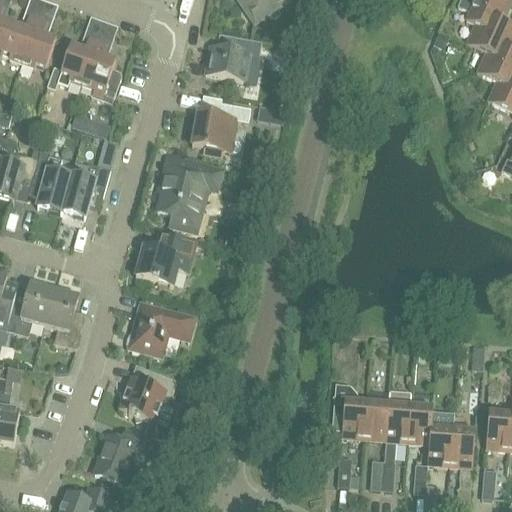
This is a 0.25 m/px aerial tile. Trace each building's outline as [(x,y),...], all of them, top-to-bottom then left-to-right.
[(279,17),(280,14),(279,10),(291,2),(288,0),(235,0),(253,27),(267,19),(270,21),(272,22),(275,21),(277,20),(279,19),(279,17)] [(477,0),(470,17),(467,25),(480,31),(480,30),(486,33),(492,22),(498,25),(498,24),(507,4),(497,0),(477,0)] [(0,60),(1,57),(12,27),(3,24),(5,20),(0,18),(0,17),(2,10),(0,9),(0,60)] [(21,30),(12,27),(1,57),(0,60),(0,61),(21,69),(37,22),(29,20),(26,28),(22,26),(21,30)] [(45,72),(55,43),(47,40),(48,36),(43,34),(46,25),(37,22),(21,69),(34,73),(36,68),(45,72)] [(471,50),(471,51),(490,60),(491,59),(497,62),(502,50),(509,53),(511,46),(511,30),(498,24),(498,25),(492,22),(486,33),(480,30),(480,31),(471,50)] [(53,72),(46,92),(54,94),(56,87),(67,91),(69,85),(81,90),(97,44),(88,41),(85,49),(81,48),(80,52),(71,49),(62,75),(53,72)] [(237,42),(234,57),(209,52),(204,78),(245,87),(249,71),(256,72),(262,47),(237,42)] [(81,90),(94,94),(91,103),(114,111),(123,84),(120,78),(112,75),(115,65),(106,61),(108,56),(104,55),(106,47),(97,44),(81,90)] [(490,60),(482,79),(501,88),(508,91),(511,80),(511,53),(509,53),(502,50),(497,62),(491,59),(490,60)] [(501,88),(492,108),(511,116),(511,80),(508,91),(501,88)] [(220,108),(218,121),(197,117),(190,150),(204,153),(203,158),(221,162),(222,157),(230,158),(236,125),(248,127),(250,114),(220,108)] [(6,143),(0,164),(0,202),(13,206),(18,189),(22,190),(20,195),(28,197),(28,198),(29,198),(32,187),(34,180),(40,154),(32,152),(30,161),(15,157),(17,151),(15,146),(6,143)] [(40,154),(34,180),(44,183),(39,201),(36,212),(60,219),(61,217),(70,181),(58,178),(61,163),(40,158),(41,155),(40,154)] [(190,168),(190,165),(166,158),(156,196),(161,197),(156,216),(171,220),(169,230),(195,237),(206,193),(215,195),(220,176),(190,168)] [(70,181),(61,217),(84,223),(91,195),(103,198),(110,175),(87,169),(84,183),(71,179),(70,181)] [(186,276),(194,248),(158,238),(154,255),(142,252),(134,281),(171,291),(176,274),(186,276)] [(0,280),(0,349),(2,350),(12,312),(17,293),(5,290),(7,283),(0,280)] [(12,312),(2,350),(8,351),(12,337),(28,341),(31,328),(44,332),(54,296),(30,289),(29,294),(23,314),(12,312)] [(54,296),(44,332),(56,335),(52,348),(75,355),(82,331),(81,331),(70,328),(74,315),(78,302),(54,296)] [(162,361),(167,342),(188,347),(190,339),(194,323),(141,308),(129,352),(162,361)] [(483,351),(472,350),(470,374),(481,375),(483,351)] [(448,358),(438,358),(437,367),(447,368),(448,358)] [(155,427),(156,424),(163,420),(170,403),(177,385),(142,372),(134,392),(128,389),(126,395),(119,396),(122,407),(119,413),(134,419),(136,427),(148,425),(155,427)] [(332,417),(343,418),(341,444),(363,445),(367,407),(356,406),(356,399),(349,391),(335,389),(332,417)] [(396,448),(407,449),(410,410),(411,395),(389,393),(388,409),(385,447),(386,447),(385,466),(384,466),(381,495),(393,496),(396,448)] [(0,447),(14,449),(19,414),(8,412),(11,398),(4,397),(0,396),(0,447)] [(363,445),(385,447),(388,408),(367,407),(363,445)] [(407,449),(429,451),(431,432),(432,412),(410,410),(407,449)] [(486,455),(508,457),(511,418),(488,417),(486,455)] [(427,470),(449,472),(452,434),(431,432),(429,451),(427,470)] [(456,511),(468,511),(475,436),(452,434),(449,472),(460,473),(459,492),(458,492),(456,511)] [(137,437),(133,450),(109,441),(96,477),(123,487),(130,468),(161,480),(173,450),(137,437)] [(351,463),(339,462),(337,491),(349,492),(350,480),(351,463)] [(369,494),(381,495),(384,466),(371,465),(369,494)] [(426,490),(427,470),(415,469),(413,498),(424,499),(423,511),(424,511),(426,490)] [(495,475),(483,475),(481,503),(493,504),(495,475)] [(350,480),(349,492),(359,493),(359,481),(350,480)] [(435,511),(437,491),(426,490),(424,511),(435,511)] [(63,511),(108,511),(113,501),(89,493),(85,504),(69,498),(63,511)]
